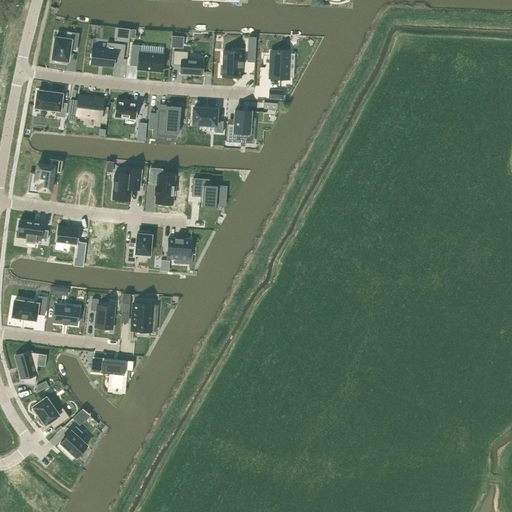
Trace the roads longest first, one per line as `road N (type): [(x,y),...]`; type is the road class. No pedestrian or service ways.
road 1 (residential): [(19,72),(247,94)]
road 2 (residential): [(0,202),(180,222)]
